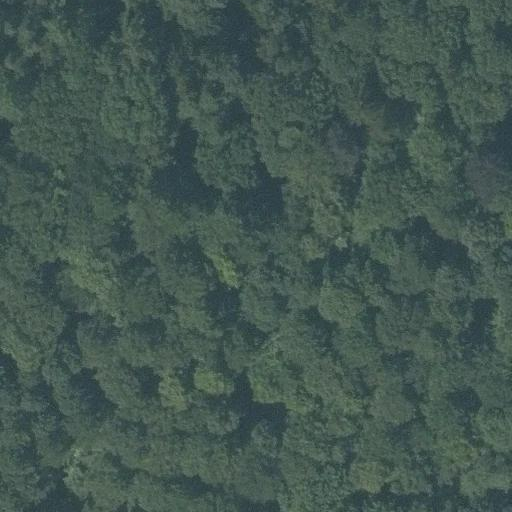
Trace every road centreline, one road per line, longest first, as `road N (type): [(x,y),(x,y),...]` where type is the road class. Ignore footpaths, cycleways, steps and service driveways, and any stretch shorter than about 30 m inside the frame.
road 1 (track): [(0,118),(121,106),(259,123),(340,121),(511,86)]
road 2 (unknown): [(170,511),(233,431),(414,378),(511,336)]
road 3 (track): [(0,112),(169,0)]
